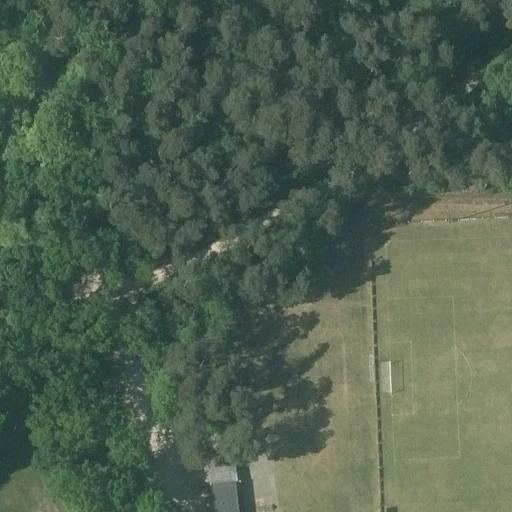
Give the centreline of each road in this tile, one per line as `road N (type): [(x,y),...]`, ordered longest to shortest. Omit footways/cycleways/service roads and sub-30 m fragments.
road 1 (track): [(0,305),(164,274),(383,148),(511,53)]
road 2 (track): [(169,511),(123,338),(66,194),(65,160),(24,120),(0,78)]
road 3 (track): [(61,152),(148,0)]
